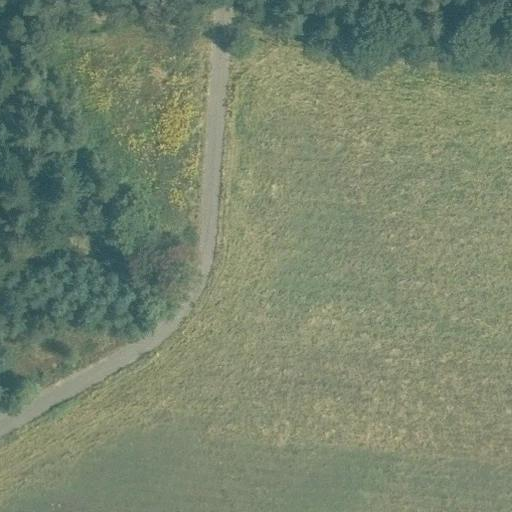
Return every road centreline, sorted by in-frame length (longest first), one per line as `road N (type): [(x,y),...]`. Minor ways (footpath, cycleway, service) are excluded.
road 1 (unclassified): [(0,427),(160,331),(193,295),(203,274),(225,0)]
road 2 (unknown): [(223,34),(511,61)]
